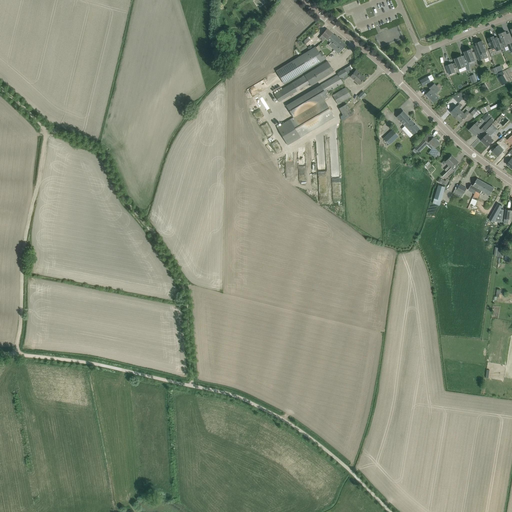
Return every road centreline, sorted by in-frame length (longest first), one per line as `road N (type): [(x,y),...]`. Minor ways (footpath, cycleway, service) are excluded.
road 1 (unclassified): [(389,511),(310,438),(228,393),(0,353)]
road 2 (track): [(192,386),(185,297),(168,258),(124,199),(102,152),(47,130)]
road 3 (track): [(47,130),(26,228),(16,354)]
road 4 (tertiary): [(511,182),(395,79)]
road 5 (residential): [(395,79),(420,51),(511,16)]
road 6 (tertiary): [(395,79),(304,0)]
